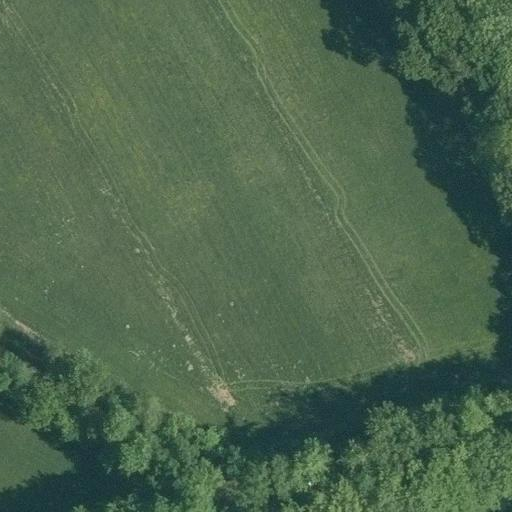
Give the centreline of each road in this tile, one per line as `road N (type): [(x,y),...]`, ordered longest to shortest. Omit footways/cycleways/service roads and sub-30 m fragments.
road 1 (track): [(243,511),(153,440),(0,352)]
road 2 (unclassified): [(273,511),(511,439)]
